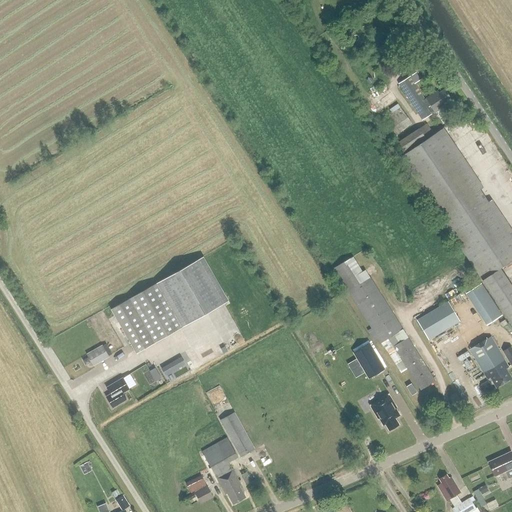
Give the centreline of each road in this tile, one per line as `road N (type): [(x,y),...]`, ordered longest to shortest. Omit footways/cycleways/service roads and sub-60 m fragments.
road 1 (tertiary): [(269,511),(511,406)]
road 2 (unclassified): [(511,159),(408,0)]
